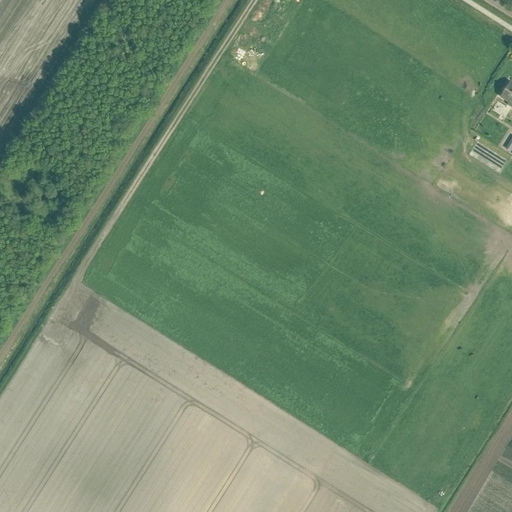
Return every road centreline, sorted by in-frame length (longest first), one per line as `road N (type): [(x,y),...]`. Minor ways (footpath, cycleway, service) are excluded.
road 1 (track): [(74,284),(254,0)]
road 2 (track): [(0,167),(106,0)]
